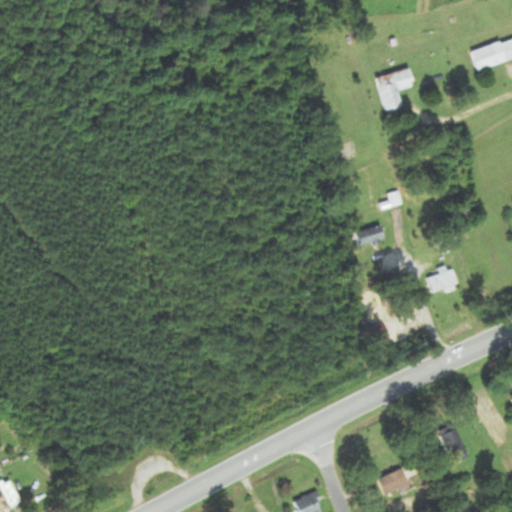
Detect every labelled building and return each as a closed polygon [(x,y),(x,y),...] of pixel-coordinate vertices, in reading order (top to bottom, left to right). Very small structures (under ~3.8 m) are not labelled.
[(511,38),(472,51),(478,70),(511,59),(511,38)] [(377,78),(387,115),(404,110),(399,91),(415,86),(410,68),(377,78)] [(460,228),(477,219),(469,202),(451,210),(460,228)] [(385,243),(384,228),(356,231),(357,247),(385,243)] [(459,285),(453,270),(427,279),(433,295),(459,285)] [(370,328),(375,348),(390,344),(385,324),(370,328)] [(452,465),(469,458),(457,430),(440,436),(452,465)] [(385,496),(410,485),(403,469),(378,480),(385,496)] [(9,479),(0,483),(0,511),(6,511),(21,505),(9,479)] [(297,511),(320,511),(320,497),(296,498),(297,511)]
